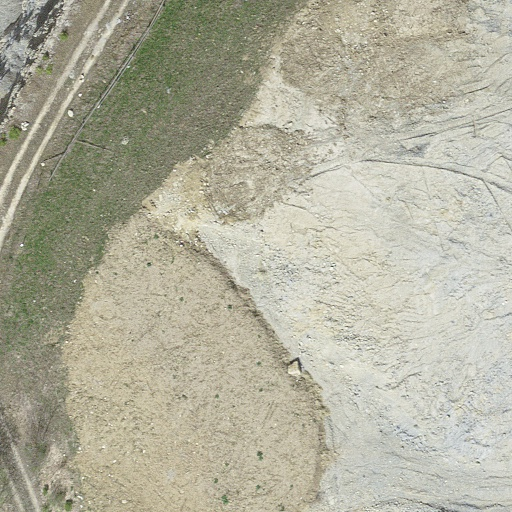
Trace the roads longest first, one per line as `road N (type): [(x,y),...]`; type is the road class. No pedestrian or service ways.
road 1 (track): [(237,511),(244,402),(317,204),(511,7)]
road 2 (track): [(109,0),(66,73),(0,241)]
